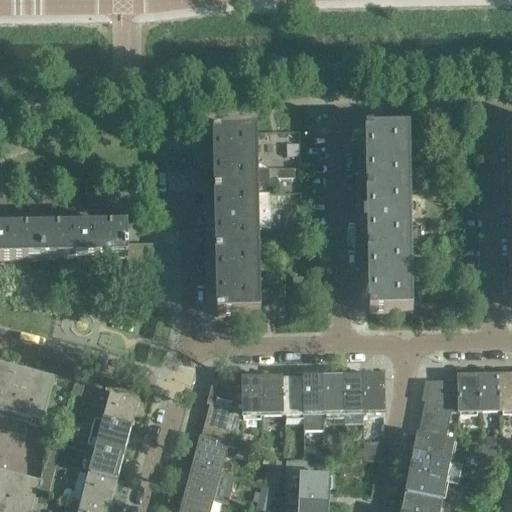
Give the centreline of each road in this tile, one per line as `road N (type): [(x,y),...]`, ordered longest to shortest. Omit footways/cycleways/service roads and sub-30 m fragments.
road 1 (residential): [(340,347),(340,116),(489,113)]
road 2 (residential): [(190,350),(187,207),(0,211)]
road 3 (residential): [(491,343),(489,113)]
road 4 (residential): [(0,339),(178,387)]
road 5 (residential): [(377,511),(409,346)]
road 6 (residential): [(190,350),(340,347)]
road 7 (residential): [(146,511),(178,387)]
